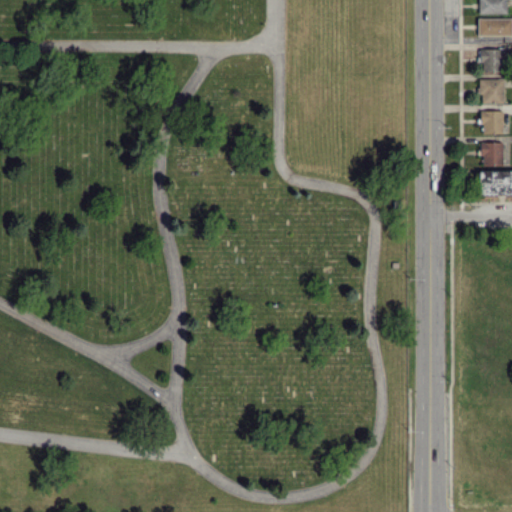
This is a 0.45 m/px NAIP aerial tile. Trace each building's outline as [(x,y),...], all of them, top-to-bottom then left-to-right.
[(506,13),(505,0),(477,0),(477,13),(506,13)] [(511,17),(477,17),(477,35),(511,35),(511,17)] [(501,48),(479,49),(479,72),(501,71),(501,48)] [(503,102),(502,78),(479,78),(479,103),(503,102)] [(480,133),(501,132),(501,110),(480,110),(480,133)] [(480,164),(501,164),(501,142),(480,142),(480,164)] [(511,170),(478,170),(477,194),(511,194),(511,170)]
